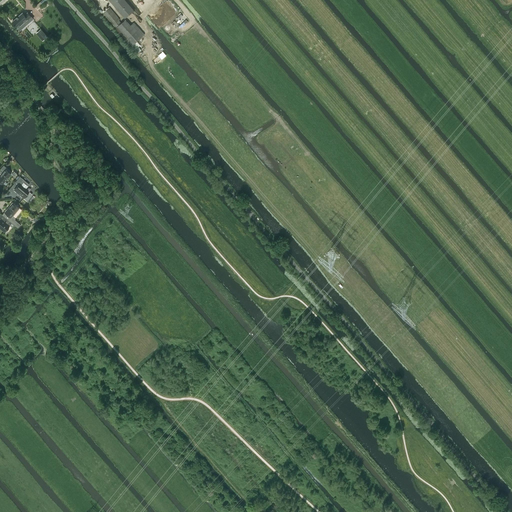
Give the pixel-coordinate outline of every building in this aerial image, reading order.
[(109,0),(124,18),(133,10),(124,0),(109,0)] [(109,7),(103,13),(116,27),(115,28),(131,46),(138,53),(141,50),(135,43),(143,35),(144,34),(134,22),(133,23),(131,25),(126,19),(122,22),(122,23),(119,20),(120,19),(109,7)] [(25,26),(33,19),(28,12),(25,15),(22,13),(12,22),(17,28),(23,23),(25,26)] [(41,29),(36,33),(43,40),(47,36),(41,29)] [(0,168),(0,182),(2,184),(11,174),(4,169),(2,166),(0,168)] [(25,189),(29,184),(20,176),(19,177),(18,178),(17,180),(12,186),(14,188),(13,189),(23,198),(29,192),(25,189)] [(12,216),(19,207),(13,202),(4,212),(5,213),(3,216),(11,223),(14,225),(17,228),(20,224),(14,219),(15,219),(15,218),(12,216)] [(3,216),(1,214),(0,214),(0,228),(4,232),(9,225),(11,223),(3,216)]
